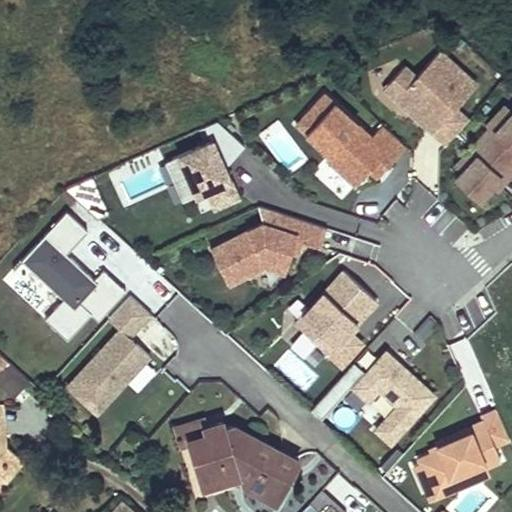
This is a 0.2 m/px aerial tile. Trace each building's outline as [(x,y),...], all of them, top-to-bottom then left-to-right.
[(446,146),(468,122),(454,109),(476,85),(439,52),(416,77),(404,67),(383,89),(446,146)] [(378,178),(406,147),(383,125),(372,136),(326,94),(297,125),(330,155),(326,159),(356,187),(370,171),(378,178)] [(462,172),(455,180),(479,202),(492,188),(496,192),(511,174),(511,110),(507,105),(487,126),(489,129),(455,166),(462,172)] [(217,120),(206,125),(213,141),(167,161),(185,200),(207,190),(215,208),(239,197),(226,167),(245,145),(217,120)] [(282,129),(268,141),(291,169),(306,157),(282,129)] [(98,217),(109,212),(93,177),(68,188),(98,217)] [(45,318),(68,339),(91,313),(99,320),(126,290),(103,270),(94,280),(66,254),(88,230),(65,209),(20,259),(63,298),(45,318)] [(263,222),(210,250),(228,286),(265,267),(286,273),(292,256),(299,258),(303,243),(322,249),(329,226),(281,211),(276,226),(263,222)] [(297,324),(342,364),(361,343),(349,332),(378,301),(345,271),(297,324)] [(120,330),(69,385),(98,412),(151,354),(131,335),(151,314),(131,295),(108,319),(120,330)] [(375,430),(391,444),(435,395),(386,350),(353,387),(368,401),(379,389),(398,405),(375,430)] [(323,416),(363,372),(353,364),(314,407),(323,416)] [(413,466),(424,490),(428,487),(433,497),(488,473),(485,466),(502,459),(496,445),(509,439),(496,409),(480,416),(484,424),(452,438),(454,445),(441,451),(438,445),(430,448),(433,455),(419,460),(420,463),(413,466)] [(201,420),(174,428),(181,447),(189,444),(188,440),(205,434),(203,427),(201,420)] [(221,429),(218,422),(203,427),(205,434),(188,440),(189,444),(204,487),(240,477),(247,482),(245,486),(279,502),(299,461),(229,427),(221,429)] [(0,489),(22,462),(5,446),(0,440),(0,489)] [(302,511),(347,511),(323,489),(302,511)] [(137,511),(123,498),(109,511),(137,511)]
